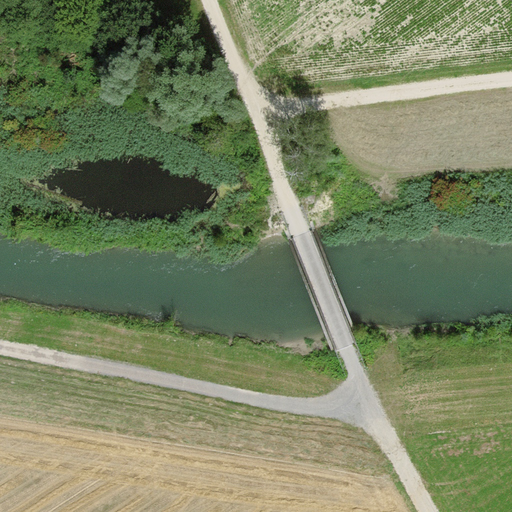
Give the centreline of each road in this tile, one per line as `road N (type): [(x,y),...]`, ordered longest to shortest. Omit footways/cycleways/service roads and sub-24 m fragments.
road 1 (track): [(380,421),(296,233),(207,0)]
road 2 (track): [(380,421),(0,347)]
road 3 (track): [(247,112),(511,83)]
